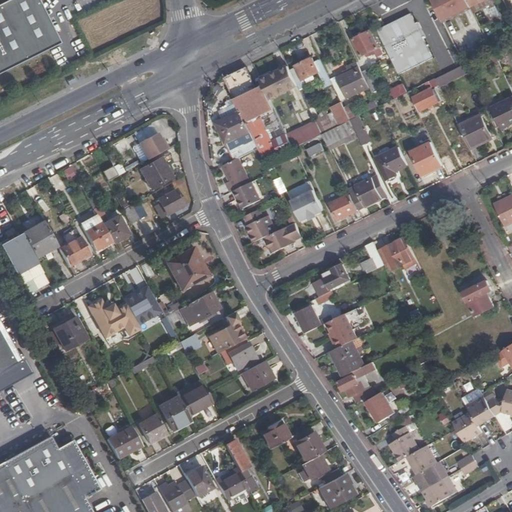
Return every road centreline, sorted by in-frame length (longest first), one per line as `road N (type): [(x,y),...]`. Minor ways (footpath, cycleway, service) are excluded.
road 1 (residential): [(462,184),(250,288)]
road 2 (secondary): [(0,167),(138,99),(181,65)]
road 3 (secondary): [(181,65),(134,66),(0,134)]
road 4 (residential): [(311,382),(143,474)]
road 5 (residential): [(213,212),(58,298)]
road 6 (residential): [(399,511),(311,382)]
road 7 (residential): [(213,212),(194,158),(181,65)]
road 8 (secondary): [(313,0),(181,65)]
